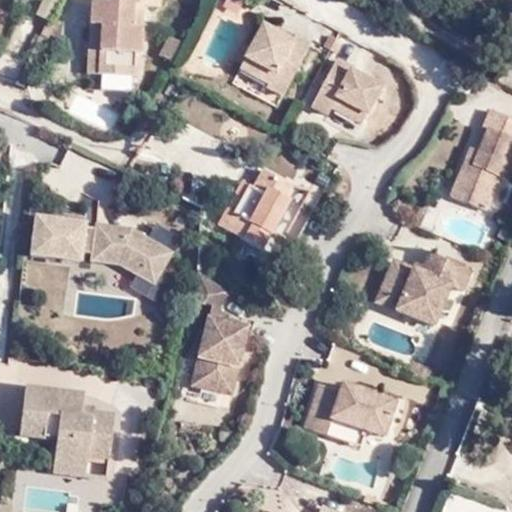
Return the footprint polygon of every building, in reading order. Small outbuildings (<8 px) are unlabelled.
[(53,13),(59,0),(38,0),(35,6),(46,11),(53,13)] [(102,16),(98,65),(138,68),(141,0),(89,0),(89,15),(102,16)] [(45,29),(53,13),(46,11),(39,26),(45,29)] [(85,64),(98,65),(102,16),(89,15),(85,64)] [(22,75),(45,29),(39,26),(38,24),(15,70),(22,75)] [(288,39),(259,24),(238,65),(267,80),(265,84),(281,93),(308,42),(291,34),(288,39)] [(341,39),(328,31),(319,42),(333,52),(341,39)] [(350,64),(333,56),(309,102),(326,111),(330,105),(359,121),(377,87),(347,70),(350,64)] [(164,72),(177,79),(183,68),(170,60),(164,72)] [(469,161),(459,156),(444,192),(482,208),(494,174),(504,178),(511,159),(511,116),(486,106),(479,125),(484,127),(475,149),(469,161)] [(464,144),(459,156),(469,161),(475,149),(464,144)] [(251,181),(227,220),(259,241),(290,189),(286,187),(291,177),(253,156),(243,175),(251,181)] [(226,221),(227,220),(251,181),(243,175),(218,214),(226,221)] [(32,261),(82,267),(82,264),(93,265),(121,269),(155,288),(172,258),(132,235),(97,230),(97,233),(85,231),(86,229),(36,223),(32,261)] [(466,268),(425,253),(416,272),(387,260),(372,301),(429,323),(443,283),(458,288),(466,268)] [(213,306),(228,288),(196,270),(190,301),(206,308),(210,310),(213,306)] [(221,311),(213,306),(210,310),(206,308),(188,385),(230,394),(246,330),(218,323),(221,311)] [(407,360),(402,370),(422,378),(427,369),(407,360)] [(331,420),(364,429),(383,435),(393,400),(337,384),(336,391),(315,386),(304,428),(326,435),(331,420)] [(81,403),(23,389),(12,435),(50,445),(41,477),(73,484),(77,464),(99,468),(109,427),(77,420),(81,403)] [(358,446),(364,429),(331,420),(326,435),(358,446)] [(364,489),(361,499),(373,504),(376,494),(364,489)]
